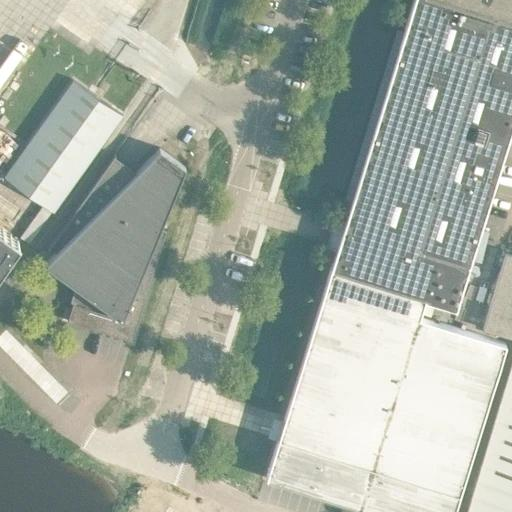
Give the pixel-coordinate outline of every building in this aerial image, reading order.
[(277,439),(265,477),(378,511),(453,511),(505,342),(419,315),(424,299),(444,305),(455,308),(456,305),(478,232),(511,122),(511,0),(411,0),(401,34),(350,202),(346,213),(343,225),(336,248),(329,270),(284,417),(277,439)] [(72,78),(3,175),(52,211),(121,114),(72,78)] [(66,320),(131,340),(165,228),(163,227),(162,228),(159,227),(185,165),(158,146),(123,182),(104,168),(114,153),(113,153),(46,247),(48,247),(49,246),(55,251),(43,262),(78,288),(74,303),(72,302),(66,320)] [(0,227),(0,273),(3,276),(13,261),(7,257),(19,240),(0,227)] [(511,358),(465,511),(511,511),(511,253),(506,252),(483,328),(511,336),(511,358)]
